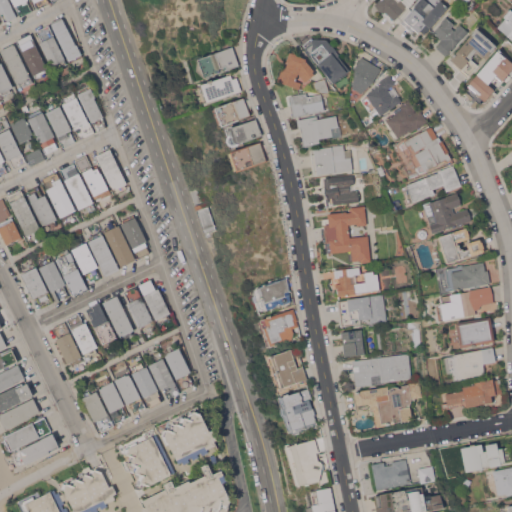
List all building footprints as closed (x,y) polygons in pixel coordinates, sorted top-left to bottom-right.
[(0,0),(9,0),(17,16),(5,22),(0,11),(0,0)] [(27,0),(32,11),(20,16),(12,0),(27,0)] [(49,0),(50,2),(38,8),(34,0),(49,0)] [(382,13),(383,12),(375,4),(378,0),(405,0),(409,4),(404,9),(404,10),(392,22),(382,13)] [(414,26),(410,30),(401,22),(405,18),(404,17),(419,0),(427,0),(429,2),(428,3),(433,8),(440,0),(442,0),(449,6),(424,34),(414,26)] [(511,39),(498,27),(505,17),(504,16),(510,8),(511,9),(511,39)] [(71,62),(70,59),(69,60),(51,21),(62,16),(76,45),(77,45),(83,56),(71,62)] [(442,21),(446,16),(455,23),(452,27),(455,29),(460,23),(468,31),(462,38),(461,37),(453,46),(454,47),(448,54),(447,53),(446,55),(436,47),(438,45),(438,44),(442,39),(437,35),(438,35),(435,32),(435,33),(433,32),(442,21)] [(67,63),(56,69),(54,64),(52,66),(40,42),(42,41),(37,30),(49,24),(67,63)] [(451,59),(477,28),(496,44),(469,75),(451,59)] [(48,68),(45,69),(47,73),(36,79),(16,40),(28,34),(34,45),(36,44),(48,68)] [(311,38),(327,39),(332,45),(333,44),(337,50),(336,51),(350,70),(334,83),(305,47),(306,46),(304,44),(308,41),(311,38)] [(1,49),(15,43),(33,81),(21,87),(20,84),(18,85),(1,49)] [(206,77),(198,70),(199,58),(233,46),(240,64),(228,69),(206,77)] [(485,100),(476,92),(469,85),(471,83),(470,82),(499,49),(501,50),(500,51),(511,61),(511,69),(503,80),(496,74),(488,84),(494,89),(485,100)] [(278,80),(283,65),(287,67),(288,63),(286,62),(290,51),(302,55),(302,56),(307,58),(306,60),(314,70),(313,71),(315,74),(306,81),(299,72),(296,80),(302,82),(299,88),(278,80)] [(362,56),(381,68),(373,81),(362,93),(353,88),(355,71),(354,68),(362,56)] [(13,87),(9,89),(11,91),(3,95),(1,91),(0,91),(0,62),(2,62),(13,87)] [(232,74),(233,78),(238,77),(242,90),(209,101),(209,100),(207,101),(201,85),(210,82),(210,81),(232,74)] [(381,115),(376,107),(370,111),(362,99),(367,94),(372,90),(372,89),(381,83),(379,80),(389,74),(396,83),(388,88),(393,96),(397,93),(402,100),(381,115)] [(313,81),(325,77),(330,93),(316,91),(313,81)] [(97,131),(79,94),(79,93),(78,90),(89,84),(90,88),(91,87),(96,97),(95,97),(104,116),(103,116),(106,126),(97,131)] [(63,103),(66,102),(64,97),(75,92),(88,121),(89,120),(95,132),(81,139),(76,128),(75,129),(63,103)] [(294,116),(290,95),(307,92),(308,96),(321,93),(325,110),(294,116)] [(244,97),(251,114),(220,126),(214,109),(238,99),(244,97)] [(395,139),(389,131),(391,129),(385,120),(395,113),(393,110),(410,99),(417,108),(419,107),(428,121),(416,129),(415,128),(410,132),(409,130),(395,139)] [(72,129),(70,130),(76,141),(64,147),(46,112),(60,105),(72,129)] [(56,137),(54,138),(58,147),(46,153),(29,118),(30,118),(28,114),(41,108),(43,111),(56,137)] [(317,115),(318,118),(337,114),(341,134),(320,138),(320,141),(305,144),(302,126),(299,126),(297,119),(317,115)] [(11,123),(25,116),(34,133),(31,134),(32,136),(21,142),(11,123)] [(223,127),(225,126),(224,125),(232,123),(233,124),(233,126),(257,118),(263,134),(243,141),(244,144),(234,148),(233,147),(231,148),(229,144),(229,143),(228,141),(228,139),(223,127)] [(0,143),(0,132),(1,132),(0,128),(7,125),(9,128),(10,128),(27,162),(15,168),(10,158),(8,159),(0,143)] [(419,132),(420,132),(432,126),(438,136),(439,136),(442,140),(443,140),(449,151),(448,152),(452,158),(447,161),(446,159),(425,171),(419,173),(409,154),(411,153),(404,140),(419,132)] [(261,140),(262,141),(263,141),(264,143),(266,143),(271,158),(268,159),(268,160),(257,164),(238,171),(237,170),(235,171),(229,153),(232,152),(232,151),(247,146),(247,145),(254,143),(261,140)] [(344,144),(344,150),(350,149),(353,170),(333,172),(315,174),(312,154),(315,154),(314,148),(344,144)] [(32,165),(26,154),(40,147),(46,158),(32,165)] [(111,148),(127,183),(125,184),(127,188),(116,194),(97,155),(111,148)] [(0,149),(5,160),(3,161),(8,172),(0,176),(0,149)] [(81,170),(76,161),(87,155),(92,165),(81,170)] [(94,202),(80,209),(61,169),(74,162),(94,202)] [(386,172),(381,175),(377,167),(382,164),(386,172)] [(462,184),(447,190),(444,184),(433,188),(435,192),(411,202),(405,186),(407,185),(406,184),(439,171),(438,170),(453,164),(462,184)] [(111,193),(99,199),(97,197),(96,198),(83,172),(93,167),(96,175),(101,173),(111,193)] [(417,170),(419,174),(410,178),(408,174),(417,170)] [(57,171),(62,182),(63,181),(77,211),(62,218),(61,217),(47,189),(47,188),(42,178),(57,171)] [(353,175),(354,183),(352,184),(353,190),(358,189),(358,191),(360,193),(360,196),(359,198),(359,201),(335,204),(327,205),(324,177),(353,175)] [(58,218),(55,220),(57,224),(46,230),(26,191),(38,185),(43,195),(45,194),(58,218)] [(8,195),(21,188),(41,228),(27,235),(8,195)] [(191,191),(190,190),(193,189),(193,190),(193,191),(197,189),(202,202),(205,201),(207,206),(208,206),(216,228),(205,232),(191,191)] [(378,198),(376,192),(384,190),(384,196),(378,198)] [(452,207),(454,212),(468,207),(472,219),(457,225),(456,224),(444,228),(444,229),(433,233),(430,224),(423,203),(431,201),(447,196),(447,195),(457,191),(462,204),(452,207)] [(0,199),(3,198),(8,208),(11,214),(9,215),(10,216),(6,217),(7,219),(12,217),(14,220),(23,237),(19,239),(18,238),(7,244),(0,229),(0,199)] [(350,237),(368,235),(371,261),(361,262),(361,260),(353,260),(352,250),(331,252),(330,242),(326,242),(324,224),(329,223),(328,213),(347,211),(347,212),(350,211),(349,208),(351,208),(351,206),(365,205),(367,224),(357,225),(357,223),(349,224),(350,237)] [(147,240),(146,241),(148,245),(147,246),(150,252),(138,258),(122,223),(124,222),(123,219),(134,214),(135,217),(136,216),(147,240)] [(116,226),(119,224),(136,259),(122,266),(102,224),(113,219),(114,221),(116,226)] [(439,236),(467,227),(470,237),(469,238),(470,241),(483,237),(487,249),(448,262),(439,236)] [(428,233),(426,237),(422,238),(419,236),(418,233),(420,230),(422,229),(426,230),(428,233)] [(106,275),(89,241),(91,240),(89,236),(101,230),(120,269),(106,275)] [(87,242),(98,266),(96,267),(101,278),(89,283),(72,249),(87,242)] [(76,293),(75,294),(70,285),(70,286),(57,259),(61,257),(61,254),(62,252),(63,250),(68,248),(70,252),(71,251),(89,289),(76,295),(76,293)] [(40,267),(54,259),(66,284),(64,285),(69,296),(57,301),(40,267)] [(461,287),(461,288),(458,289),(457,288),(452,289),(452,286),(449,286),(442,288),(441,279),(438,279),(436,270),(446,268),(457,266),(457,264),(462,263),(462,265),(484,261),(485,270),(488,270),(490,282),(461,287)] [(37,266),(54,301),(42,307),(36,297),(34,298),(22,273),(37,266)] [(379,289),(379,290),(377,290),(377,289),(373,290),(373,291),(371,291),(371,290),(362,291),(363,293),(356,294),(356,293),(339,296),(337,288),(336,288),(335,283),(341,283),(340,280),(334,281),(334,277),(336,277),(334,269),(360,266),(361,273),(356,274),(357,282),(366,281),(365,271),(374,270),(374,273),(378,273),(380,289),(379,289)] [(288,276),(291,301),(290,301),(283,304),(282,303),(277,305),(275,307),(268,309),(268,308),(264,309),(260,307),(258,301),(255,302),(253,296),(256,295),(255,291),(257,288),(260,287),(260,286),(264,285),(263,284),(285,277),(288,276)] [(171,312),(168,314),(170,318),(159,324),(139,284),(151,278),(156,289),(159,288),(171,312)] [(128,303),(130,301),(125,291),(137,285),(152,316),(151,316),(153,319),(150,321),(151,322),(140,327),(128,303)] [(491,285),(494,301),(482,303),(479,308),(475,309),(476,313),(441,319),(438,304),(441,304),(441,303),(443,303),(442,296),(469,290),(469,289),(491,285)] [(418,291),(418,293),(417,296),(414,297),(412,297),(410,294),(409,291),(411,289),(416,288),(418,291)] [(339,299),(383,293),(387,320),(371,322),(370,317),(353,319),(353,324),(342,325),(339,299)] [(135,329),(132,331),(133,334),(122,339),(119,332),(118,333),(103,302),(118,295),(135,329)] [(100,302),(108,319),(109,319),(119,342),(108,347),(107,345),(104,346),(87,308),(100,302)] [(294,308),(298,320),(297,320),(299,325),(293,328),(294,331),(292,339),(270,346),(261,319),(294,308)] [(98,346),(96,347),(98,349),(85,355),(67,318),(79,312),(84,323),(86,322),(98,346)] [(461,347),(456,322),(491,315),(495,340),(461,347)] [(56,338),(58,337),(53,327),(65,321),(82,356),(81,356),(83,360),(72,365),(71,361),(68,363),(56,338)] [(365,353),(345,356),(343,342),(347,342),(346,338),(342,339),(341,331),(362,328),(365,353)] [(0,349),(0,332),(1,332),(8,345),(0,349)] [(0,352),(13,346),(20,359),(0,369),(0,352)] [(493,346),(496,360),(484,363),(485,375),(457,381),(457,379),(454,380),(453,371),(447,373),(444,357),(452,355),(452,354),(493,346)] [(191,371),(189,373),(194,383),(182,389),(167,358),(166,355),(169,354),(168,352),(179,347),(191,371)] [(282,386),(278,372),(277,373),(272,355),(291,348),(298,368),(304,366),(308,378),(282,386)] [(353,360),(408,352),(412,377),(382,381),(383,383),(372,384),(372,383),(356,385),(353,360)] [(149,364),(163,357),(180,392),(168,398),(163,388),(161,389),(149,364)] [(158,389),(158,390),(160,395),(159,395),(162,401),(149,407),(130,367),(142,362),(144,367),(147,365),(158,389)] [(0,373),(19,364),(25,377),(15,382),(16,383),(0,390),(0,373)] [(115,379),(127,373),(128,375),(130,374),(147,409),(136,415),(130,403),(127,404),(115,379)] [(125,405),(122,406),(126,414),(128,413),(129,416),(116,422),(97,382),(108,377),(110,382),(113,380),(125,405)] [(467,406),(466,404),(443,409),(442,403),(448,402),(446,393),(463,389),(463,386),(475,384),(475,381),(493,378),(494,380),(500,379),(503,392),(491,395),(493,401),(467,406)] [(377,426),(373,407),(363,409),(359,407),(359,404),(358,405),(355,391),(388,385),(389,388),(390,388),(392,387),(394,386),(396,386),(398,386),(400,388),(402,387),(402,385),(409,384),(409,383),(419,381),(422,396),(419,397),(415,398),(413,406),(410,405),(413,419),(402,421),(402,420),(395,421),(395,423),(377,426)] [(0,410),(0,393),(17,385),(17,386),(23,383),(24,384),(28,382),(34,395),(0,410)] [(282,407),(279,398),(283,397),(283,396),(309,387),(312,399),(310,400),(313,407),(314,407),(317,414),(315,414),(318,421),(289,431),(285,418),(285,416),(282,414),(281,413),(281,410),(281,409),(282,407)] [(114,425),(102,431),(97,420),(95,421),(83,397),(85,396),(83,393),(90,389),(91,393),(97,390),(114,425)] [(0,414),(34,398),(40,411),(30,416),(31,417),(6,429),(0,417),(0,414)] [(162,435),(163,428),(167,430),(168,428),(170,429),(172,422),(176,423),(176,422),(179,423),(181,416),(185,417),(185,416),(188,417),(190,410),(194,411),(194,410),(202,413),(210,430),(213,429),(218,438),(214,440),(216,444),(207,448),(209,451),(203,454),(201,452),(198,453),(199,456),(194,459),(192,456),(188,458),(190,461),(184,463),(183,461),(179,463),(170,443),(167,445),(162,435)] [(11,450),(5,438),(7,438),(6,435),(45,416),(52,430),(11,450)] [(13,453),(23,449),(22,448),(54,433),(59,445),(59,447),(50,451),(50,452),(26,464),(25,462),(19,465),(13,453)] [(175,472),(148,485),(144,484),(144,486),(137,483),(140,474),(137,473),(137,472),(133,470),(135,465),(132,464),(132,462),(129,461),(131,455),(127,454),(128,453),(124,451),(126,446),(136,441),(137,444),(157,434),(175,472)] [(310,483),(311,484),(306,485),(306,483),(297,485),(285,447),(296,443),(296,442),(297,442),(298,443),(316,438),(319,451),(317,452),(319,460),(321,461),(323,464),(320,480),(310,483)] [(482,443),(484,451),(487,450),(486,444),(497,442),(498,448),(510,446),(511,455),(511,460),(501,462),(502,464),(490,466),(485,467),(486,467),(469,470),(466,471),(462,447),(467,447),(467,446),(482,443)] [(219,462),(215,464),(211,456),(215,454),(219,462)] [(377,489),(372,463),(384,461),(385,465),(392,463),(392,461),(406,458),(411,482),(377,489)] [(75,511),(65,489),(61,488),(63,482),(67,483),(67,482),(71,483),(72,478),(76,479),(76,477),(80,478),(82,473),(85,474),(85,473),(89,474),(91,468),(106,461),(113,475),(111,479),(117,492),(114,494),(116,498),(106,502),(108,505),(102,508),(100,505),(97,507),(98,510),(94,511),(91,511),(91,510),(87,511),(75,511)] [(166,488),(164,484),(172,480),(176,487),(190,480),(191,482),(206,474),(202,465),(207,463),(207,464),(209,463),(214,473),(222,469),(228,479),(222,482),(231,499),(229,505),(227,505),(226,508),(222,506),(221,509),(220,508),(218,511),(211,509),(210,511),(209,511),(208,511),(149,511),(144,500),(166,488)] [(421,482),(418,468),(433,465),(436,479),(421,482)] [(511,493),(507,495),(507,493),(502,494),(502,493),(498,494),(493,470),(511,466),(511,493)] [(333,489),(335,497),(333,498),(335,511),(306,511),(306,509),(313,508),(313,505),(312,505),(309,491),(331,486),(331,488),(333,488),(333,489)] [(414,511),(377,511),(377,507),(378,507),(376,494),(422,486),(424,495),(431,494),(431,495),(440,493),(444,506),(414,511)] [(28,511),(27,510),(26,511),(21,502),(33,496),(35,499),(54,489),(56,493),(59,491),(65,503),(62,504),(64,508),(66,506),(69,511),(28,511)] [(511,511),(501,511),(500,507),(506,506),(505,504),(508,503),(508,505),(511,504),(511,511)]
